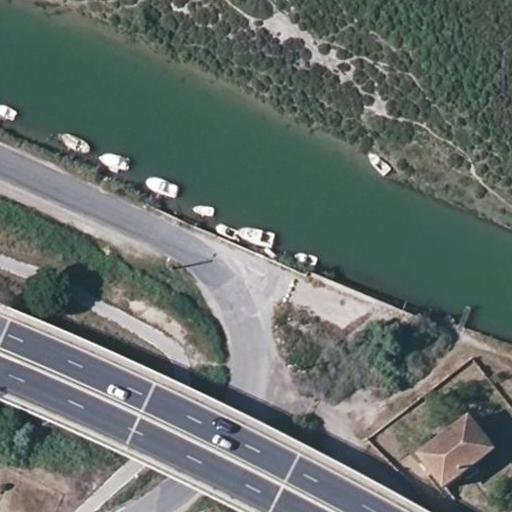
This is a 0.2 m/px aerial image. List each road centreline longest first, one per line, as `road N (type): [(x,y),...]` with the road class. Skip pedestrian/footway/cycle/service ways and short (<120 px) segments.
road 1 (unclassified): [(150,511),(177,496),(240,400),(250,361),(245,327),(188,248),(0,161)]
road 2 (primary): [(368,511),(0,334)]
road 3 (primary): [(0,374),(291,511)]
